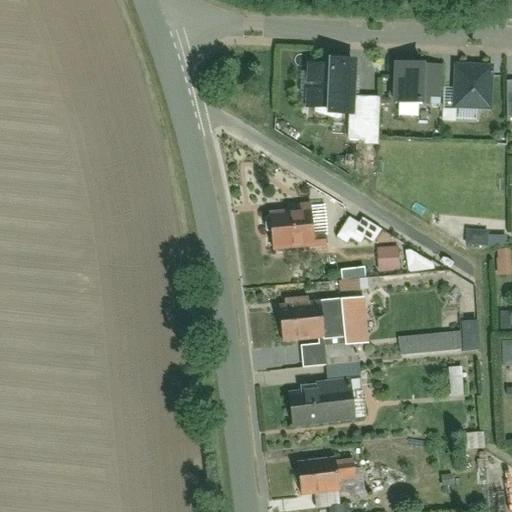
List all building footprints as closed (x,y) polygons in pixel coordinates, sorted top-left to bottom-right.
[(440,54),(394,54),(395,100),(441,100),(440,54)] [(495,105),(494,61),(453,61),(453,105),(495,105)] [(300,67),(300,119),(333,119),(333,67),(300,67)] [(350,149),(373,148),(372,99),(349,100),(350,149)] [(256,208),(262,250),(327,241),(321,199),(256,208)] [(274,303),(277,341),(316,338),(315,330),(334,328),(335,340),(352,339),(349,297),(274,303)] [(280,387),(286,428),(360,419),(353,362),(322,366),(324,381),(280,387)] [(293,460),(295,493),(328,490),(347,489),(346,475),(353,474),(351,455),(293,460)]
